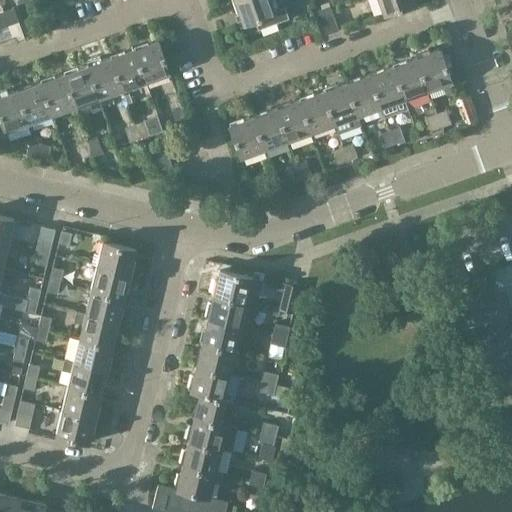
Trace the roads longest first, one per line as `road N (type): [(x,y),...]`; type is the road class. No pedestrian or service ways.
road 1 (residential): [(183,226),(129,465),(106,476),(0,449)]
road 2 (residential): [(184,0),(217,89),(463,13)]
road 3 (residential): [(183,226),(262,235),(510,144)]
road 4 (residential): [(0,178),(183,226)]
road 5 (residential): [(0,62),(169,0)]
road 6 (residential): [(510,144),(463,13)]
